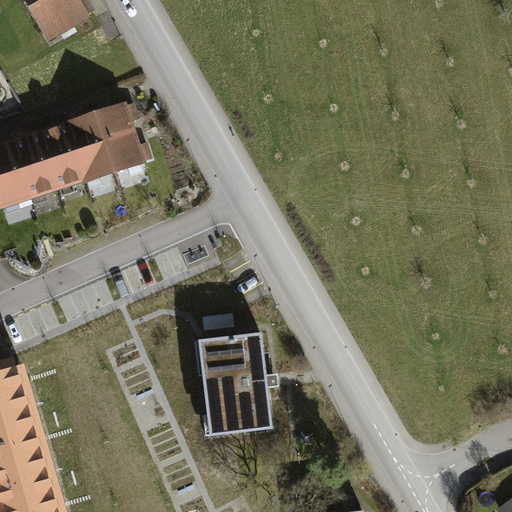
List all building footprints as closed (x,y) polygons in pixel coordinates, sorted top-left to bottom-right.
[(25,0),(48,39),(87,16),(78,0),(25,0)] [(124,107),(96,116),(115,172),(143,162),(142,162),(152,158),(147,144),(138,147),(129,123),(139,119),(134,105),(124,108),(124,107)] [(96,116),(68,125),(86,178),(87,181),(115,172),(96,116)] [(68,125),(41,134),(59,187),(86,178),(68,125)] [(41,134),(14,143),(32,196),(59,187),(41,134)] [(32,196),(14,143),(0,147),(0,195),(4,206),(32,196)] [(262,335),(206,341),(210,375),(202,375),(207,417),(214,416),(217,437),(272,430),(267,388),(279,387),(278,374),(267,375),(262,335)] [(57,511),(14,368),(0,372),(0,511),(57,511)]
